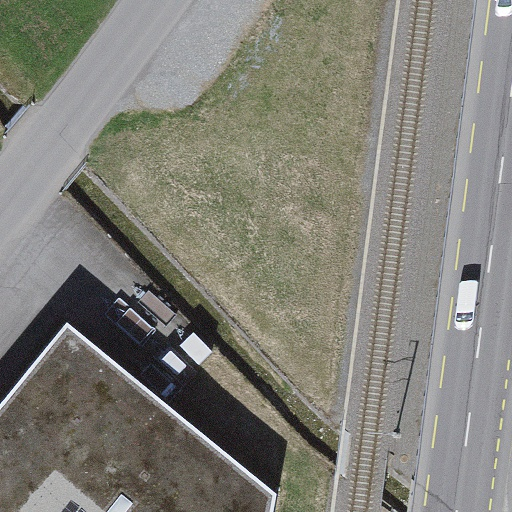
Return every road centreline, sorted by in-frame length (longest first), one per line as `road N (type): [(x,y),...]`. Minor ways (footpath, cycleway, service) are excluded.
road 1 (primary): [(458,511),(511,108)]
road 2 (unclassified): [(174,0),(0,225)]
